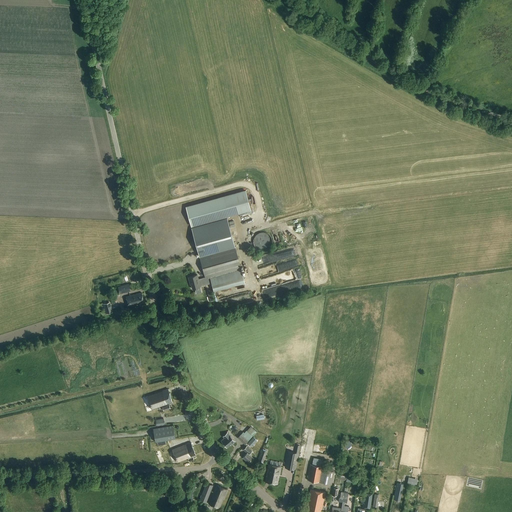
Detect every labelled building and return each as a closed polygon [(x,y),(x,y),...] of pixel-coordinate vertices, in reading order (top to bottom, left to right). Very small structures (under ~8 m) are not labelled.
[(224,196),(186,207),(191,227),(229,216),(251,210),(246,190),(224,196)] [(211,223),(192,228),(196,245),(199,254),(199,256),(205,255),(235,247),(232,235),(228,222),(227,218),(211,223)] [(197,275),(188,277),(190,284),(191,284),(192,289),(200,287),(200,286),(210,284),(208,278),(241,269),(235,247),(205,255),(199,256),(199,257),(205,277),(198,279),(197,275)] [(278,272),(295,266),(293,260),(275,265),(276,269),(277,269),(278,272)] [(241,270),(210,278),(214,292),(245,284),(241,270)] [(128,285),(117,287),(119,295),(130,292),(128,285)] [(143,301),(141,293),(125,297),(128,306),(135,304),(135,303),(137,302),(138,305),(142,304),(141,301),(143,301)] [(106,310),(119,307),(116,295),(103,298),(106,310)] [(168,389),(147,396),(148,399),(152,410),(163,406),(169,404),(173,403),(168,389)] [(129,392),(110,398),(114,411),(124,408),(130,429),(153,421),(146,400),(133,404),(129,392)] [(155,442),(175,438),(173,425),(153,429),(155,442)] [(244,444),(252,436),(257,431),(251,426),(244,433),(243,432),(237,438),(244,444)] [(230,445),(234,442),(227,433),(223,436),(224,438),(221,441),(226,447),(230,445)] [(257,440),(254,437),(248,444),(251,447),(257,440)] [(195,455),(191,443),(173,450),(178,462),(188,458),(189,462),(193,460),(192,456),(195,455)] [(251,446),(248,445),(247,446),(243,450),(247,453),(243,458),(249,464),(254,459),(249,454),(252,451),(249,448),(251,446)] [(288,451),(285,468),(296,470),(301,446),(297,445),(295,453),(288,451)] [(267,452),(262,450),(257,463),(262,465),(267,452)] [(279,476),(281,467),(269,464),(266,482),(277,484),(279,476)] [(310,465),(307,480),(319,482),(329,484),(332,470),(322,468),(322,467),(320,466),(312,465),(310,465)] [(409,477),(407,484),(409,484),(410,484),(414,485),(417,485),(417,482),(412,481),(413,478),(409,477)] [(205,503),(208,498),(213,485),(207,483),(199,500),(205,503)] [(227,489),(217,485),(208,504),(219,508),(227,489)] [(396,486),(394,500),(400,501),(403,488),(396,486)] [(325,493),(310,490),(306,511),(310,511),(319,511),(321,509),(322,509),(325,493)] [(364,492),(362,504),(362,507),(370,508),(372,493),(364,492)] [(428,508),(430,494),(424,493),(421,506),(428,508)]
